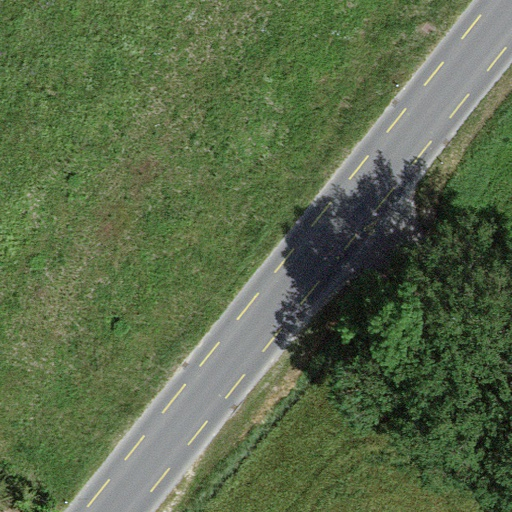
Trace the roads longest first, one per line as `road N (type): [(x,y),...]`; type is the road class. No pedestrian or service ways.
road 1 (tertiary): [(511,10),(109,511)]
road 2 (track): [(347,216),(427,267),(511,299)]
